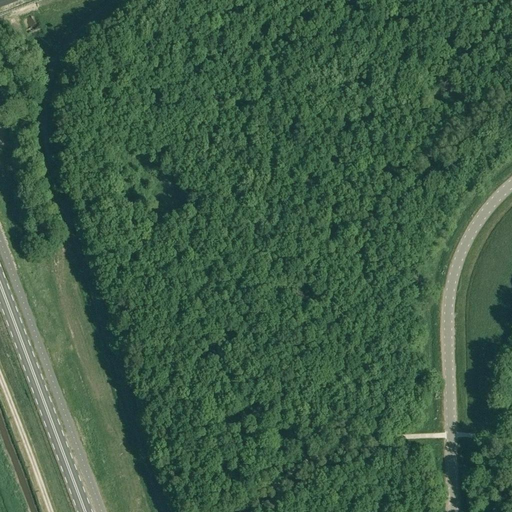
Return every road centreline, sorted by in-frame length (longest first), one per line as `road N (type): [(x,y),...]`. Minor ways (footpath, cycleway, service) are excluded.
road 1 (tertiary): [(453,511),(449,296),(465,244),(511,184)]
road 2 (secondary): [(86,511),(0,281)]
road 3 (track): [(49,511),(0,377)]
